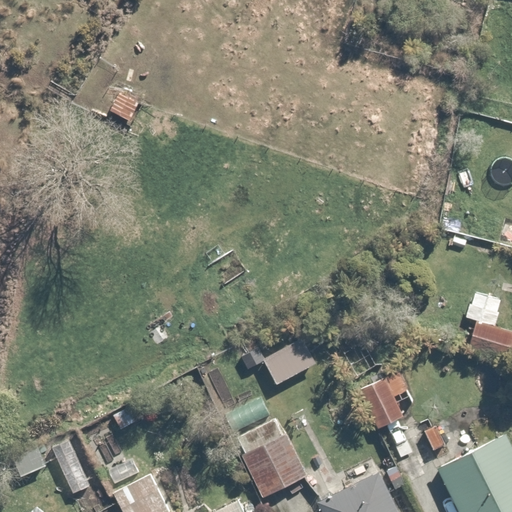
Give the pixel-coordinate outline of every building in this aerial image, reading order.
[(511,328),(477,321),(470,354),(511,363),(511,328)] [(268,365),(279,386),(322,364),(308,335),(275,351),(270,341),(241,355),(250,374),(268,365)] [(406,368),(370,380),(385,426),(404,419),(398,403),(416,396),(406,368)] [(260,504),(308,478),(276,418),(228,443),(260,504)] [(511,511),(511,440),(506,429),(436,467),(460,511),(511,511)] [(99,485),(75,430),(49,441),(72,496),(99,485)] [(44,444),(11,458),(21,479),(53,465),(44,444)] [(153,473),(113,492),(123,511),(169,511),(172,511),(153,473)] [(400,511),(380,474),(318,504),(321,511),(400,511)] [(255,511),(252,502),(228,511),(255,511)]
